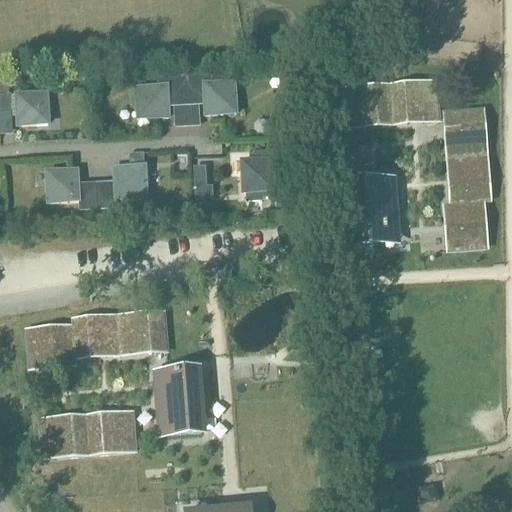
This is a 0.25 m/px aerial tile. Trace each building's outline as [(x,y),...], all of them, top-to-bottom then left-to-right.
[(283,94),(302,84),(293,67),(274,77),(283,94)] [(211,87),(211,79),(185,80),(186,107),(204,106),(205,119),(235,117),(234,86),(211,87)] [(158,90),(135,91),(137,122),(168,121),(167,108),(186,107),(185,80),(158,81),(158,90)] [(9,83),(0,83),(0,95),(9,96),(9,83)] [(80,85),(77,89),(78,94),(82,97),(87,96),(90,92),(89,87),(85,84),(80,85)] [(435,86),(343,93),(346,131),(357,131),(356,124),(427,118),(427,125),(438,124),(435,86)] [(9,97),(0,96),(0,114),(11,115),(11,98),(11,97),(9,97)] [(46,96),(15,98),(16,119),(17,129),(48,127),(46,96)] [(489,205),(482,114),(444,117),(445,127),(451,127),(457,197),(450,198),(451,208),(453,243),(447,244),(447,254),(486,251),(482,206),(489,205)] [(246,195),(246,204),(260,204),(259,194),(275,193),(274,160),(271,160),(271,152),(254,153),(254,155),(250,156),(250,162),(240,162),(242,195),(246,195)] [(113,172),(115,203),(146,201),(144,170),(113,172)] [(78,204),(77,187),(76,174),(46,175),(47,206),(78,204)] [(399,232),(395,180),(346,184),(351,251),(391,248),(389,233),(399,232)] [(115,203),(114,185),(95,186),(97,213),(115,212),(115,203)] [(97,213),(95,186),(77,187),(78,204),(79,214),(97,213)] [(214,187),(207,187),(194,188),(195,210),(215,209),(214,187)] [(187,223),(186,206),(166,207),(167,224),(187,223)] [(70,322),(71,329),(24,332),(27,374),(34,374),(33,367),(80,363),(79,357),(121,353),(121,360),(126,360),(126,353),(167,350),(165,315),(70,322)] [(166,426),(167,442),(206,439),(201,370),(151,374),(156,426),(166,426)] [(37,422),(40,464),(136,457),(133,415),(37,422)]
